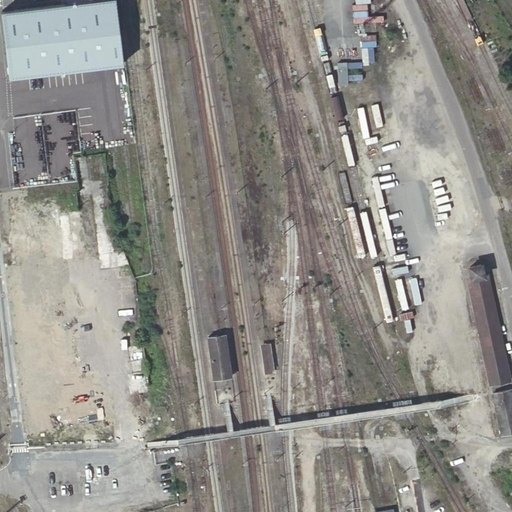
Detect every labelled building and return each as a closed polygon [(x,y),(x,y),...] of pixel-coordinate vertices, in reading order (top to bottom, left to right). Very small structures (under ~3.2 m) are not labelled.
[(123,64),(115,0),(65,0),(66,3),(1,11),(9,78),(123,64)] [(26,150),(26,180),(70,180),(70,150),(26,150)] [(463,169),(451,173),(448,166),(431,171),(433,176),(426,179),(443,235),(473,226),(471,219),(478,217),(463,169)] [(32,221),(26,182),(2,185),(8,225),(32,221)] [(65,201),(64,191),(46,193),(47,203),(65,201)] [(89,243),(86,211),(76,212),(79,245),(89,243)] [(63,247),(59,212),(47,214),(51,248),(63,247)] [(32,256),(44,254),(42,239),(29,241),(32,256)] [(128,266),(126,253),(97,256),(98,269),(128,266)] [(86,387),(70,259),(12,266),(33,435),(106,426),(101,385),(86,387)] [(472,279),(469,280),(491,386),(511,382),(489,276),(484,277),(481,265),(470,268),(472,279)] [(231,376),(224,330),(207,333),(214,379),(231,376)] [(270,344),(261,345),(264,374),(274,373),(270,344)] [(143,345),(129,347),(132,373),(143,372),(141,360),(145,359),(143,345)] [(145,372),(127,375),(130,395),(148,393),(145,372)] [(511,397),(510,389),(494,392),(503,435),(511,433),(511,397)] [(511,471),(511,453),(489,456),(491,474),(511,471)]
